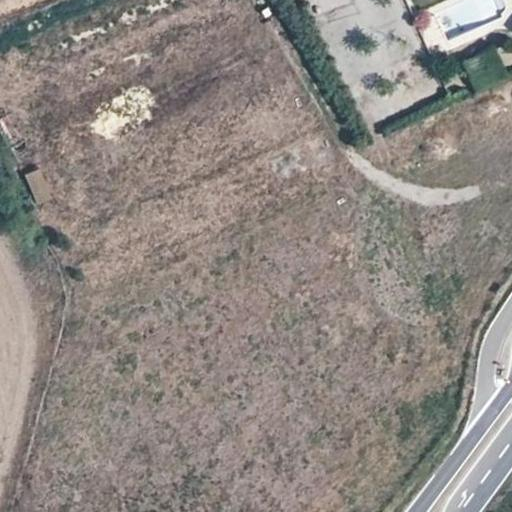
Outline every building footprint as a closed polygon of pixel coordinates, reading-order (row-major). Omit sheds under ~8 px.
[(307,0),(314,14),(341,75),(348,72),(335,42),(364,29),(350,0),(307,0)] [(12,107),(0,111),(0,129),(11,157),(29,150),(12,107)] [(34,201),(51,194),(38,162),(21,169),(34,201)] [(56,221),(69,251),(86,244),(73,213),(56,221)] [(78,260),(91,293),(106,287),(94,254),(78,260)]
